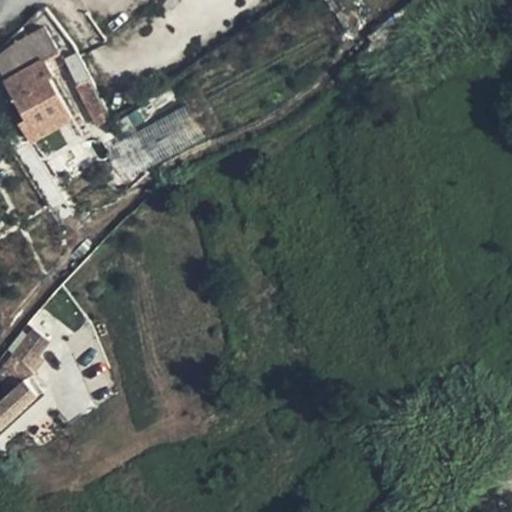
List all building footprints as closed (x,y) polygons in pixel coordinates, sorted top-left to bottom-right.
[(34,139),(73,116),(50,76),(54,74),(46,60),(59,52),(45,27),(16,44),(28,65),(6,78),(23,107),(29,116),(23,120),(34,139)] [(28,65),(16,44),(0,53),(0,66),(6,78),(28,65)] [(18,111),(23,120),(29,116),(23,107),(18,111)] [(122,258),(92,266),(134,422),(162,414),(122,258)] [(64,338),(83,380),(111,367),(93,326),(64,338)] [(0,370),(0,428),(39,393),(25,378),(34,369),(30,366),(50,340),(33,328),(0,370)]
